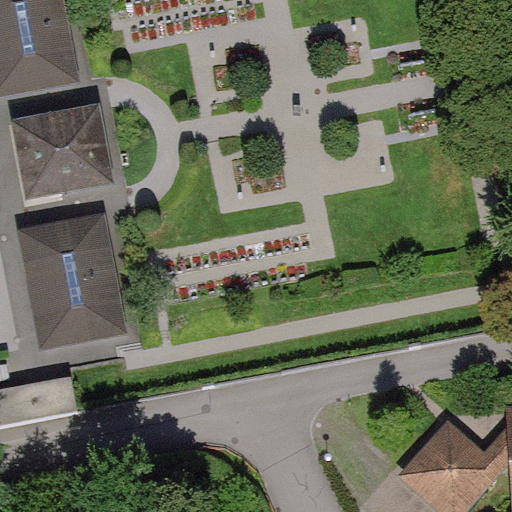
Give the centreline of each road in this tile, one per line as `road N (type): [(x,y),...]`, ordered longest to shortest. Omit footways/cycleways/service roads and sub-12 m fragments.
road 1 (residential): [(0,462),(267,410)]
road 2 (residential): [(267,410),(511,358)]
